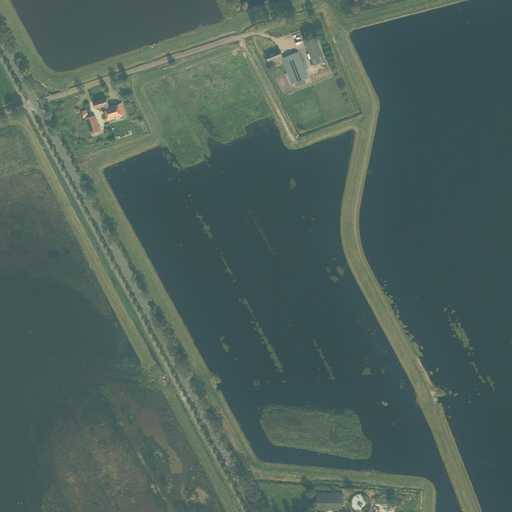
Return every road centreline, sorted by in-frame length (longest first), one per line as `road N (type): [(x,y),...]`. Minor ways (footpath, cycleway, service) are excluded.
road 1 (secondary): [(255,511),(35,104)]
road 2 (unclassified): [(35,104),(303,18)]
